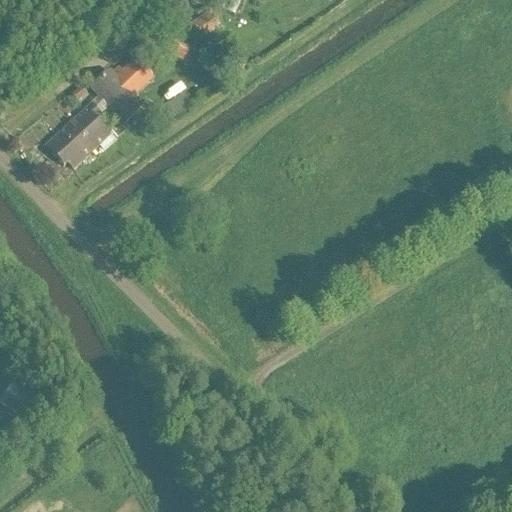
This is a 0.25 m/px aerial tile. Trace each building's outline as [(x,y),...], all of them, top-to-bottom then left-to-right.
[(199,38),(221,30),(214,14),(193,22),(199,38)] [(143,111),(110,75),(89,94),(123,130),(143,111)] [(84,115),(44,152),(61,171),(65,167),(71,174),(107,141),(84,115)] [(11,388),(0,403),(0,405),(19,419),(31,402),(11,388)] [(0,438),(14,429),(0,408),(0,407),(0,438)]
